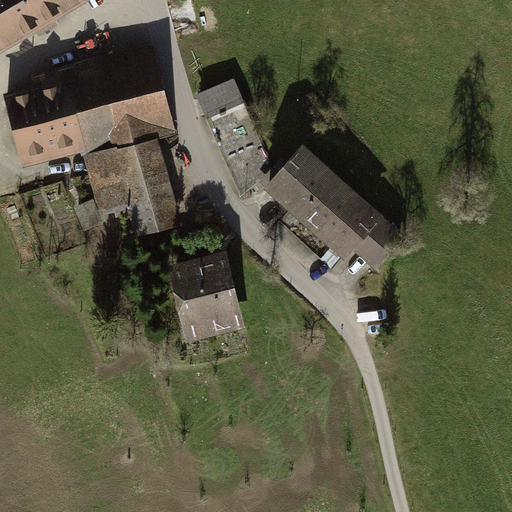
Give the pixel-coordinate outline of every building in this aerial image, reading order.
[(0,0),(0,54),(90,0),(0,0)] [(31,89),(0,97),(0,107),(19,176),(83,159),(107,248),(176,230),(152,139),(175,133),(151,43),(28,76),(31,89)] [(193,94),(201,117),(241,102),(232,80),(193,94)] [(267,177),(254,125),(231,131),(227,114),(220,116),(236,184),(267,177)] [(295,147),(255,193),(338,265),(378,219),(295,147)] [(235,332),(216,254),(160,267),(178,346),(235,332)]
